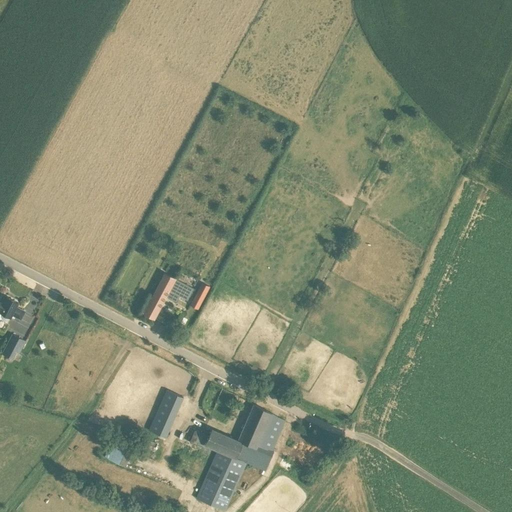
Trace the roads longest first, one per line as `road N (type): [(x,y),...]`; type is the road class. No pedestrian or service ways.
road 1 (residential): [(0,257),(355,436)]
road 2 (unclassified): [(355,436),(476,511)]
road 3 (track): [(511,178),(475,161),(511,78)]
